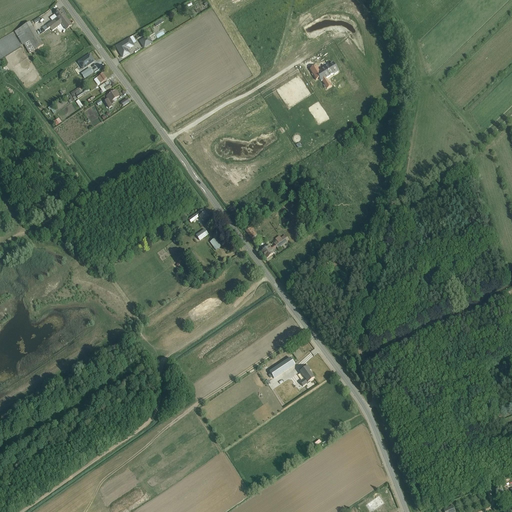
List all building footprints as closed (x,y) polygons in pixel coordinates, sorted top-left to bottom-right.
[(57,22),(65,16),(60,10),(54,14),(57,18),(46,26),(49,29),(50,28),(53,26),(58,22),(57,22)] [(53,26),(50,28),(52,31),(54,30),(61,25),(60,24),(61,23),(66,29),(72,25),(65,16),(57,22),(58,22),(53,26)] [(24,45),(37,36),(30,23),(15,32),(22,44),(23,44),(24,45)] [(155,34),(158,38),(168,33),(165,28),(155,34)] [(29,42),(25,45),(30,53),(34,51),(43,46),(37,36),(29,42)] [(144,48),(152,44),(148,37),(140,42),(144,48)] [(122,58),(130,54),(128,50),(134,47),(130,39),(116,47),(122,58)] [(88,65),(94,61),(92,58),(90,55),(84,59),(78,63),(81,66),(83,69),(88,65)] [(312,68),(310,69),(312,73),(314,76),(313,77),(314,78),(315,80),(319,78),(321,82),(322,81),(323,81),(326,79),(334,74),(334,75),(338,73),(339,72),(338,72),(338,71),(336,67),(333,63),(330,64),(327,66),(327,67),(323,70),(319,72),(319,70),(317,69),(318,68),(317,67),(316,65),(312,68)] [(93,74),(89,69),(81,74),(84,79),(93,74)] [(99,85),(107,79),(103,74),(95,80),(99,85)] [(107,82),(102,85),(104,88),(106,91),(111,88),(109,84),(107,82)] [(72,96),(81,90),(80,87),(71,94),(72,96)] [(108,99),(104,102),(109,109),(113,107),(111,105),(114,103),(116,101),(115,99),(119,97),(115,91),(107,97),(108,99)] [(193,217),(188,220),(191,223),(199,217),(203,223),(209,218),(203,210),(193,217)] [(252,227),(245,231),(251,240),(255,245),(259,242),(255,237),(257,235),(254,231),(254,230),(252,227)] [(196,235),(200,241),(204,238),(208,235),(204,229),(200,232),(196,235)] [(268,247),(262,252),(267,259),(274,254),(271,251),(276,248),(277,249),(289,241),(285,236),(281,239),(279,236),(275,239),(277,242),(274,244),(275,245),(270,249),(268,247)] [(216,251),(221,247),(215,238),(210,242),(216,251)] [(431,274),(423,277),(425,283),(434,280),(431,274)] [(279,377),(295,366),(290,358),(274,368),(268,373),(273,379),(279,376),(279,377)] [(307,366),(300,372),(305,379),(300,383),(303,387),(307,384),(307,385),(310,383),(310,382),(314,379),(309,372),(311,371),(307,366)] [(267,374),(263,376),(267,383),(271,381),(267,374)] [(379,497),(367,504),(372,511),(384,504),(379,497)]
